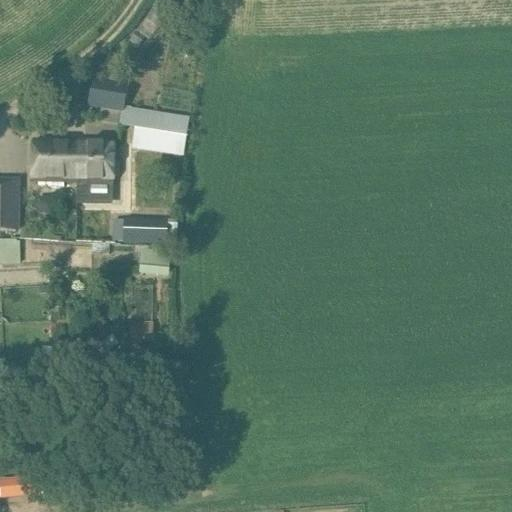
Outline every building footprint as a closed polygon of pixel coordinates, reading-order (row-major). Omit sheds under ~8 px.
[(127,87),(92,81),(87,109),(123,114),(127,87)] [(189,119),(138,111),(131,150),(182,159),(188,123),(189,119)] [(62,183),(75,184),(76,143),(33,142),(32,183),(46,183),(46,185),(48,188),(62,188),(62,183)] [(115,144),(76,143),(75,184),(114,184),(115,144)] [(20,181),(0,181),(0,232),(19,233),(20,181)] [(177,247),(178,222),(123,220),(123,221),(112,221),(112,243),(167,246),(177,247)] [(171,254),(141,251),(139,275),(168,278),(171,254)] [(153,343),(153,324),(129,325),(130,344),(153,343)] [(0,501),(42,498),(40,474),(23,476),(24,479),(0,480),(0,501)]
